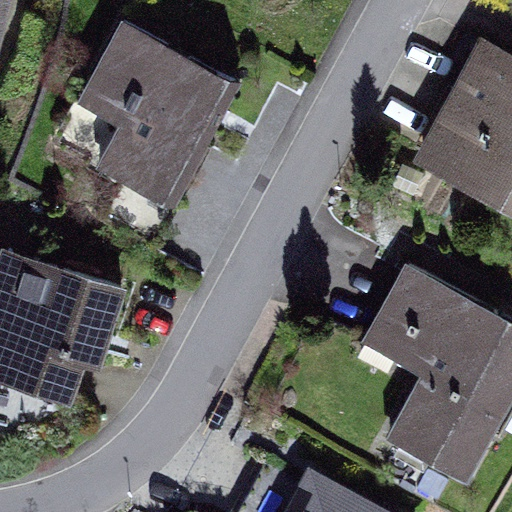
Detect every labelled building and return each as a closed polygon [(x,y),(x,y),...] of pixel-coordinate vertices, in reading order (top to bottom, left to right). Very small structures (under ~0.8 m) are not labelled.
[(0,0),(0,58),(1,59),(16,0),(0,0)] [(94,155),(170,201),(238,91),(127,23),(85,92),(120,113),(94,155)] [(511,211),(511,65),(479,47),(417,159),(511,211)] [(124,288),(12,248),(0,281),(0,372),(67,396),(83,351),(99,357),(124,288)] [(394,430),(462,466),(511,373),(511,326),(412,274),(377,339),(428,366),(394,430)] [(355,511),(315,490),(303,511),(355,511)]
